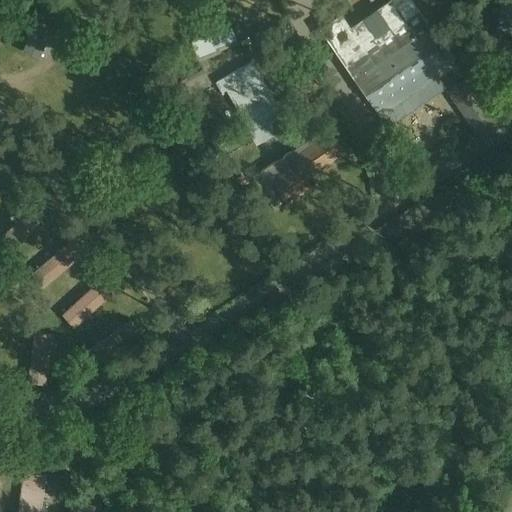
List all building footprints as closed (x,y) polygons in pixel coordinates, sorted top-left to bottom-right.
[(322,27),(388,125),(405,114),(398,103),(448,68),(457,81),(465,76),(414,5),(418,2),(417,0),(389,0),(349,28),(340,15),(335,18),(332,14),(324,20),(327,24),(322,27)] [(502,0),(497,30),(511,33),(511,0),(502,0)] [(40,58),(60,11),(41,3),(22,51),(40,58)] [(219,50),(238,43),(231,24),(190,40),(199,61),(220,53),(219,50)] [(63,83),(105,52),(94,36),(52,67),(63,83)] [(216,81),(221,91),(227,88),(245,119),(275,102),(252,61),(216,81)] [(186,96),(212,83),(205,68),(179,81),(186,96)] [(469,82),(451,95),(481,139),(500,126),(469,82)] [(81,124),(128,102),(120,85),(73,107),(81,124)] [(103,167),(150,146),(142,127),(95,148),(103,167)] [(289,151),(252,176),(275,210),(286,203),(311,186),(305,177),(345,151),(331,130),(292,156),(289,151)] [(126,211),(170,184),(160,168),(116,195),(126,211)] [(232,192),(248,183),(242,172),(225,181),(232,192)] [(0,240),(14,252),(47,213),(32,200),(0,238),(0,240)] [(43,288),(83,253),(71,240),(31,274),(43,288)] [(100,279),(62,313),(75,327),(112,292),(100,279)] [(100,364),(142,334),(131,318),(89,348),(100,364)] [(46,384),(53,333),(34,331),(27,382),(46,384)] [(40,511),(46,472),(24,469),(17,511),(40,511)] [(92,511),(96,505),(74,496),(68,511),(92,511)]
